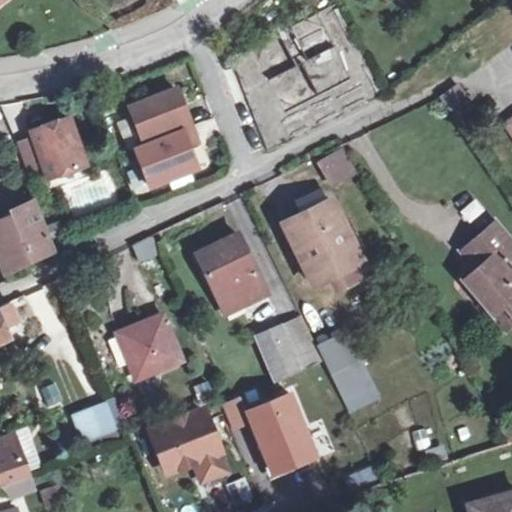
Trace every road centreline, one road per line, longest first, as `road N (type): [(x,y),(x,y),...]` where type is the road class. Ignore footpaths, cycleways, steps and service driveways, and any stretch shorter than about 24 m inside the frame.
road 1 (residential): [(0,292),(254,176)]
road 2 (residential): [(0,87),(109,63),(196,31)]
road 3 (residential): [(254,176),(393,103)]
road 4 (residential): [(196,31),(254,176)]
